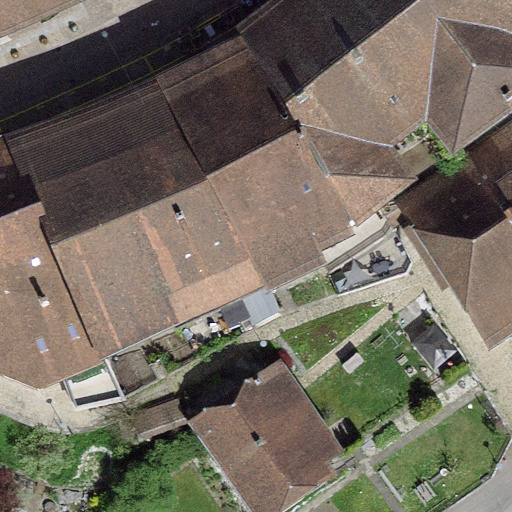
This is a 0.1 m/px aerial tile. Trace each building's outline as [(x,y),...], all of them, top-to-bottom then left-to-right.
[(0,0),(0,27),(60,0),(0,0)] [(257,159),(310,251),(456,151),(368,0),(328,0),(210,76),(257,159)] [(511,35),(489,0),(368,0),(456,151),(511,112),(511,35)] [(511,0),(489,0),(511,35),(511,0)] [(167,98),(207,184),(257,159),(210,76),(167,98)] [(167,98),(9,154),(110,374),(251,280),(207,184),(167,98)] [(511,138),(401,217),(490,343),(511,327),(511,138)] [(9,154),(0,156),(0,355),(75,393),(110,374),(9,154)] [(310,251),(257,159),(207,184),(251,280),(310,251)] [(258,511),(330,465),(255,355),(182,404),(254,511),(258,511)]
